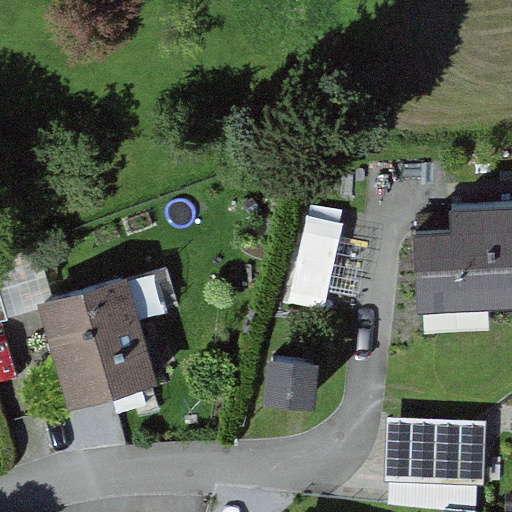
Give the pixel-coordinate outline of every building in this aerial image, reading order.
[(511,201),(464,203),(464,226),(427,228),(430,300),(511,297),(511,201)] [(3,263),(0,264),(0,322),(5,322),(18,318),(3,263)] [(131,276),(53,298),(81,400),(159,378),(131,276)] [(322,360),(274,357),(272,393),(320,396),(322,360)] [(492,420),(395,416),(394,450),(393,475),(489,479),(492,420)]
